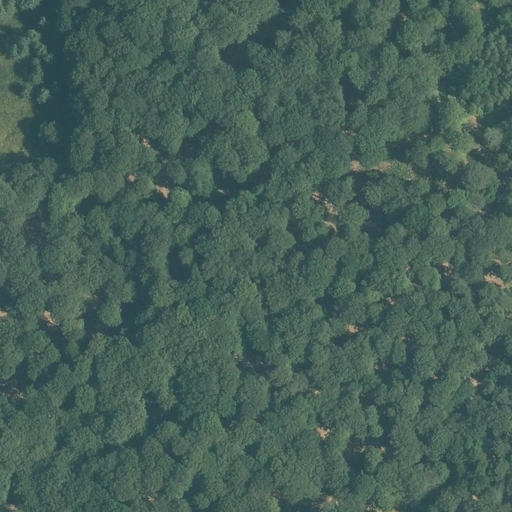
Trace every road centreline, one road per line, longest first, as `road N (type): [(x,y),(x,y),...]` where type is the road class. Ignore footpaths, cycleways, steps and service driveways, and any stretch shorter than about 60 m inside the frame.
road 1 (track): [(431,511),(325,454),(215,316),(90,65),(86,0)]
road 2 (track): [(0,170),(183,166),(231,154),(282,122),(359,49),(455,0)]
